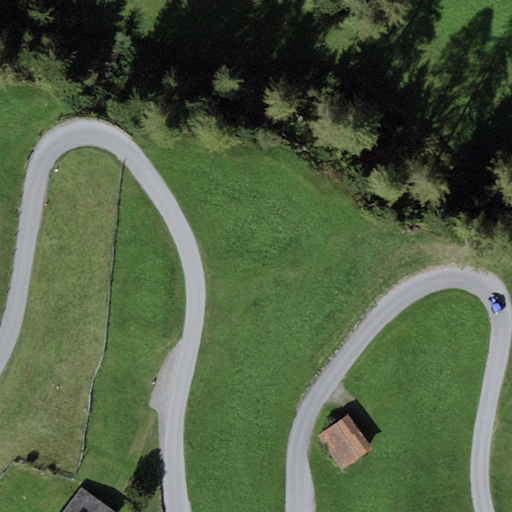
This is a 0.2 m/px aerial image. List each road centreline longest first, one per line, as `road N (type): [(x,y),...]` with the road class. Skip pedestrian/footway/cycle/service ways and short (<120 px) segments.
road 1 (unclassified): [(183,511),(179,469),(202,299),(198,268),(163,196),(117,140),(67,141),(49,161),(20,318),(0,372)]
road 2 (unclassified): [(488,511),(482,471),(506,315),(485,285),(468,281),(443,282),(394,311),(315,409),(300,463),(303,511)]
